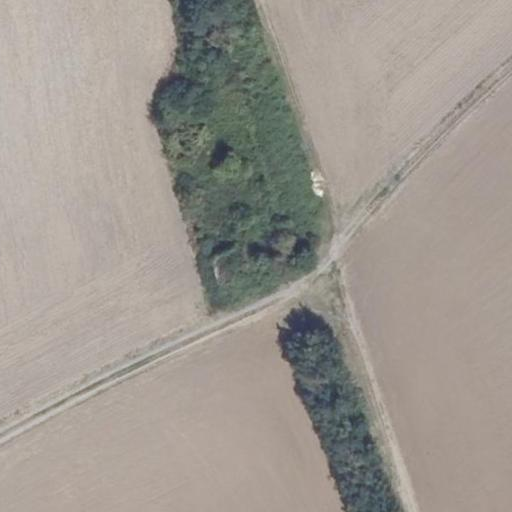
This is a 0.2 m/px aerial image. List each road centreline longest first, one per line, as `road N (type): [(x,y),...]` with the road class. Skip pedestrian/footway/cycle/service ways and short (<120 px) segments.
road 1 (track): [(324,258),(0,434)]
road 2 (track): [(242,0),(324,258)]
road 3 (track): [(408,511),(324,258)]
road 4 (track): [(324,258),(511,78)]
